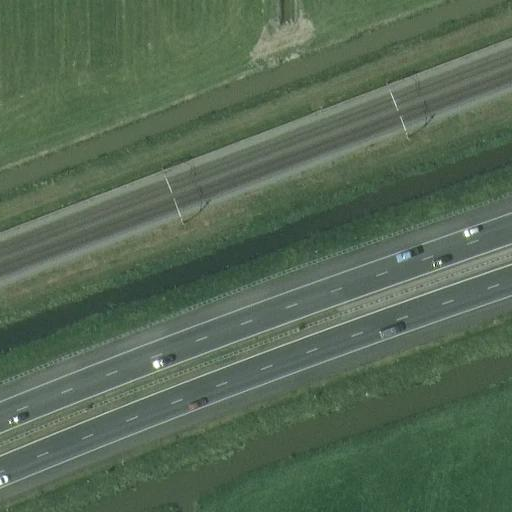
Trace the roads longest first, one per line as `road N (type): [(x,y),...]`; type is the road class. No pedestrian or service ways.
road 1 (motorway): [(0,471),(511,279)]
road 2 (motorway): [(511,227),(0,417)]
